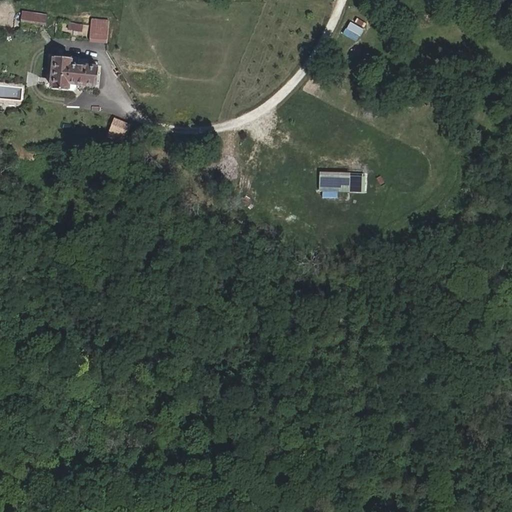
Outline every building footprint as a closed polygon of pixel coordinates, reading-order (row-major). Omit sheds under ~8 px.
[(45,24),(46,15),(23,12),(22,20),(45,24)] [(107,40),(109,21),(91,20),(89,38),(107,40)] [(351,21),(344,33),(357,41),(364,29),(351,21)] [(83,32),(83,24),(70,22),(69,31),(83,32)] [(98,67),(85,66),(85,61),(78,60),(78,59),(50,56),(48,72),(44,75),(44,85),(46,88),(67,90),(68,83),(76,83),(96,85),(98,67)] [(76,87),(76,83),(68,83),(67,90),(73,91),(76,87)] [(112,118),(108,136),(126,141),(131,122),(112,118)] [(349,191),(349,176),(319,175),(319,190),(349,191)]
